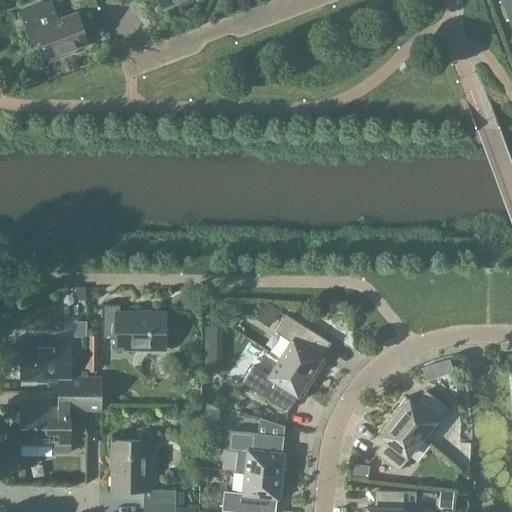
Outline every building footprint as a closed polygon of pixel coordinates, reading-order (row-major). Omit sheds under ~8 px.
[(77,12),(58,19),(50,0),(48,0),(18,11),(31,44),(40,40),(48,61),(65,55),(64,52),(89,43),(77,12)] [(158,0),(161,8),(183,0),(158,0)] [(511,0),(500,0),(511,27),(511,26),(511,0)] [(165,312),(120,311),(120,303),(102,303),(102,337),(103,337),(103,335),(115,335),(115,348),(134,348),(134,346),(163,346),(163,348),(165,348),(165,312)] [(280,358),(313,379),(325,360),(320,358),(330,342),(285,314),(274,330),(291,341),(280,358)] [(217,341),(229,348),(235,337),(224,330),(217,341)] [(86,391),(86,378),(70,378),(70,343),(52,343),(51,345),(22,344),(22,342),(20,342),(20,378),(58,379),(58,391),(86,391)] [(301,398),(313,379),(280,358),(269,376),(252,365),(242,382),(287,411),(297,395),(301,398)] [(86,378),(86,391),(86,404),(100,405),(100,378),(86,378)] [(20,407),(19,443),(21,443),(21,455),(70,455),(70,443),(70,408),(69,408),(69,404),(86,404),(86,391),(58,391),(57,407),(20,407)] [(391,415),(420,438),(434,421),(436,422),(447,408),(425,391),(414,405),(405,397),(391,415)] [(407,455),(420,438),(391,415),(377,432),(386,439),(375,453),(397,471),(408,457),(407,455)] [(245,472),(283,476),(286,454),(281,454),(283,436),(230,430),(227,450),(237,451),(235,471),(245,472)] [(143,503),(175,504),(175,489),(148,489),(148,471),(146,471),(147,442),(148,442),(148,440),(112,439),(112,489),(143,489),(143,503)] [(281,498),(283,476),(245,472),(242,493),(223,491),(221,510),(239,511),(274,511),(276,498),(281,498)] [(363,508),(362,511),(414,511),(415,491),(375,490),(374,508),(363,508)] [(142,511),(175,511),(175,504),(143,503),(142,511)]
